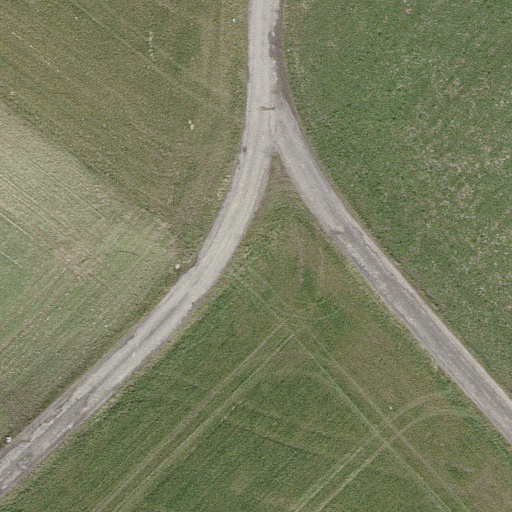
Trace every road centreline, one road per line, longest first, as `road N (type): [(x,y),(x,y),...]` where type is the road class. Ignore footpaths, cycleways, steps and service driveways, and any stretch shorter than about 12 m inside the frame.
road 1 (track): [(268,0),(287,151),(186,306),(0,490)]
road 2 (track): [(511,400),(287,151)]
